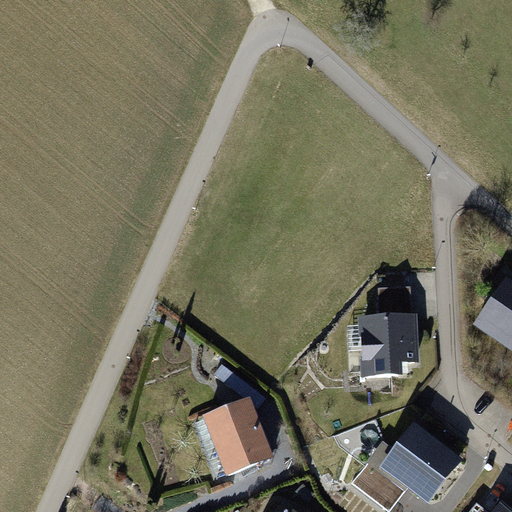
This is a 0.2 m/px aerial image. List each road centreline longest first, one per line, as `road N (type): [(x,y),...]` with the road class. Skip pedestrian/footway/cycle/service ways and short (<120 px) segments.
road 1 (residential): [(50,511),(259,34),(285,26),(298,32),(442,164)]
road 2 (residential): [(442,164),(449,363),(472,413),(511,460)]
